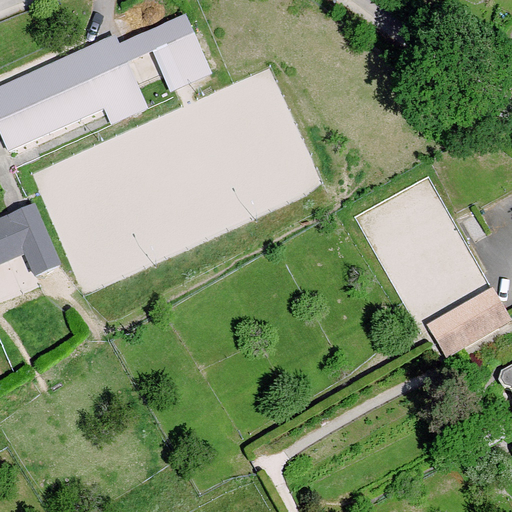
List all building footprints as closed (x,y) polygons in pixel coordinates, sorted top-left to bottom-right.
[(185,18),(103,56),(122,95),(167,74),(173,86),(209,69),(185,18)] [(94,46),(0,86),(0,135),(7,152),(119,103),(94,46)] [(31,204),(0,218),(0,264),(24,254),(33,275),(58,264),(31,204)] [(492,287),(427,326),(446,359),(511,320),(492,287)] [(511,368),(508,371),(502,376),(503,384),(511,388),(511,389),(511,368)]
